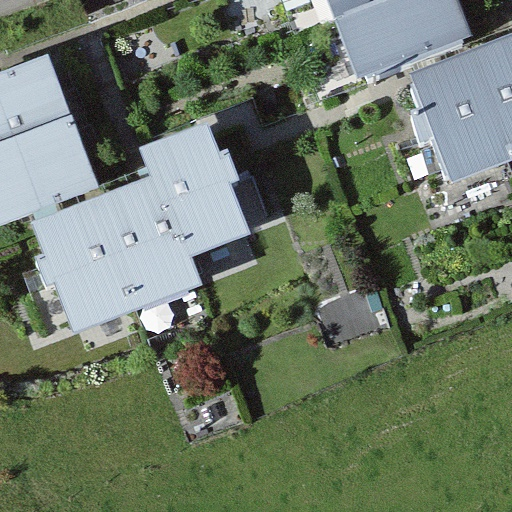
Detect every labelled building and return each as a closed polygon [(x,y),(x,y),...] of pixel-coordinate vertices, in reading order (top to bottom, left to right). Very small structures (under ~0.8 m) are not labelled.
[(306,0),(316,24),(336,18),(382,0),(306,0)] [(474,37),(460,0),(382,0),(336,18),(351,58),(332,65),(340,88),(474,37)] [(511,160),(511,36),(470,52),(511,161),(511,160)] [(511,161),(470,52),(410,75),(424,113),(410,118),(422,148),(436,142),(452,184),(511,161)] [(50,55),(0,74),(0,141),(72,113),(50,55)] [(0,225),(101,187),(72,113),(0,141),(0,225)] [(207,124),(143,149),(153,175),(185,255),(270,221),(253,176),(241,180),(228,148),(218,152),(207,124)] [(185,255),(153,175),(97,196),(141,311),(197,289),(185,255)] [(141,311),(97,196),(32,220),(47,258),(38,261),(49,291),(36,296),(54,343),(141,311)]
